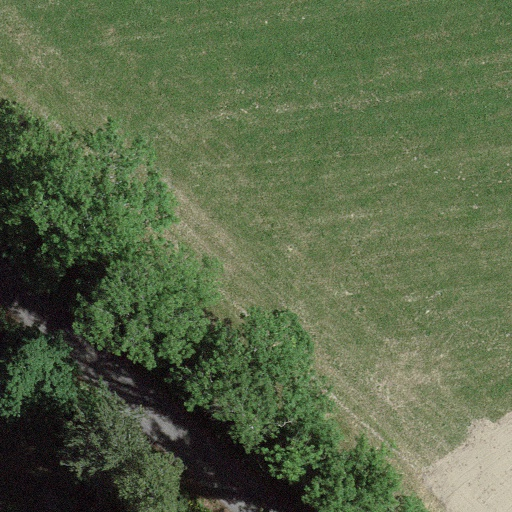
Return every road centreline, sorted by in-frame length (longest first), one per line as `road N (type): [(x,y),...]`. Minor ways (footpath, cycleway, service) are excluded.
road 1 (track): [(275,511),(98,350)]
road 2 (residential): [(98,350),(0,259)]
